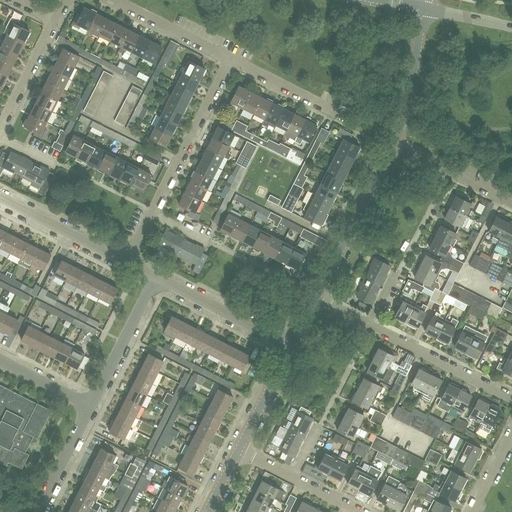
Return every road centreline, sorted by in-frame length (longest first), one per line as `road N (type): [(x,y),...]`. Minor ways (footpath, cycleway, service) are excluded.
road 1 (tertiary): [(315,298),(394,140)]
road 2 (residential): [(152,213),(230,59)]
road 3 (residential): [(511,397),(368,325)]
road 4 (residential): [(290,345),(155,277)]
road 5 (residential): [(90,405),(155,277)]
road 6 (residential): [(127,263),(0,198)]
road 7 (tertiary): [(394,140),(429,10)]
road 8 (residential): [(230,59),(112,0)]
road 9 (residential): [(511,200),(394,140)]
road 10 (residential): [(54,20),(0,128)]
